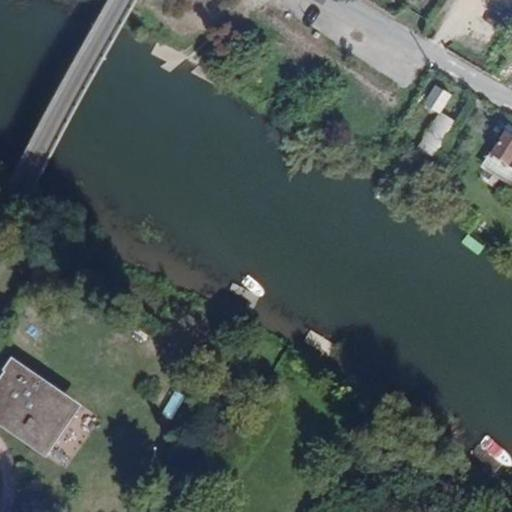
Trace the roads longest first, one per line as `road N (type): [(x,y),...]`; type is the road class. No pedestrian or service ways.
road 1 (residential): [(0,229),(124,0)]
road 2 (residential): [(511,107),(332,0)]
